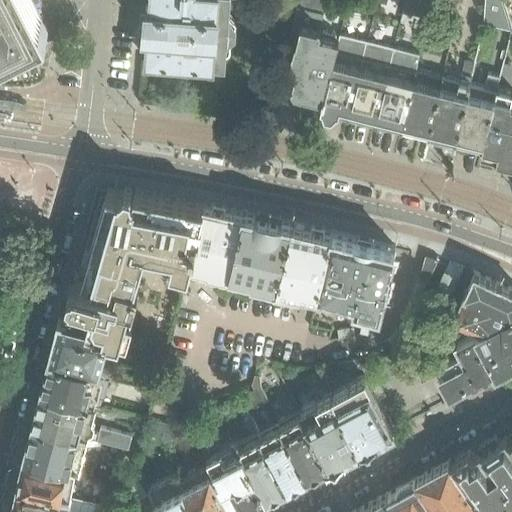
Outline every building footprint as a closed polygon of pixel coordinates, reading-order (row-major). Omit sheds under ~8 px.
[(0,0),(0,52),(48,27),(34,0),(0,0)] [(236,27),(236,19),(229,13),(229,0),(150,0),(150,5),(146,4),(146,7),(144,29),(144,31),(148,32),(146,54),(146,57),(149,58),(149,57),(211,62),(211,63),(215,63),(215,59),(214,59),(215,54),(225,54),(227,33),(236,27)] [(335,47),(337,41),(334,40),(333,35),(328,33),(323,37),(319,36),(321,28),(319,28),(323,13),(326,13),(327,0),(297,0),(289,32),(290,32),(289,35),(295,36),(296,33),(299,34),(287,76),(286,78),(294,80),(292,85),(295,90),(303,92),(303,94),(305,100),(320,104),(335,47)] [(404,0),(402,11),(426,16),(429,0),(404,0)] [(481,146),(496,86),(500,74),(504,60),(510,37),(498,33),(485,85),(475,83),(470,82),(455,140),(457,139),(459,145),(466,147),(471,142),(472,144),(481,146)] [(348,113),(363,54),(367,38),(361,37),(358,52),(335,47),(320,104),(323,105),(325,112),(332,113),(337,109),(338,111),(348,113)] [(375,120),(389,61),(363,54),(348,113),(350,112),(352,118),(359,120),(364,116),(365,117),(375,120)] [(455,140),(470,82),(470,78),(472,72),(475,61),(465,58),(462,71),(461,71),(459,78),(443,74),(428,133),(430,132),(432,139),(439,140),(444,136),(446,137),(455,140)] [(401,126),(416,68),(389,61),(375,120),(377,119),(379,125),(386,127),(391,122),(392,124),(401,126)] [(428,133),(443,74),(416,68),(401,126),(403,126),(406,132),(413,134),(417,129),(419,131),(428,133)] [(511,102),(510,102),(511,94),(511,90),(496,86),(481,146),(481,147),(480,152),(480,153),(481,153),(481,154),(495,158),(495,157),(496,157),(495,159),(496,159),(511,163),(511,102)] [(135,275),(141,247),(173,255),(172,261),(188,265),(189,259),(204,202),(136,188),(135,188),(135,189),(121,185),(120,188),(118,188),(117,189),(108,186),(106,191),(102,190),(82,260),(76,258),(67,290),(94,298),(87,321),(117,329),(128,332),(133,311),(126,309),(129,296),(132,296),(137,276),(135,275)] [(278,282),(293,221),(281,218),(281,217),(279,217),(270,215),(268,214),(268,215),(259,213),(259,212),(257,212),(256,212),(256,213),(245,210),(244,211),(225,206),(223,206),(213,203),(213,204),(204,202),(189,259),(210,264),(209,265),(230,270),(252,275),(252,277),(275,281),(278,282)] [(318,288),(332,230),(324,228),(322,227),(322,228),(314,226),(312,225),(312,226),(293,221),(278,282),(299,286),(299,284),(315,288),(314,292),(317,293),(318,288)] [(385,287),(390,271),(390,268),(395,246),(372,240),(372,239),(357,236),(356,236),(332,230),(318,288),(358,297),(357,303),(366,306),(364,313),(370,314),(372,307),(380,308),(385,287)] [(428,280),(438,257),(426,253),(420,276),(428,280)] [(511,313),(511,286),(500,281),(497,280),(475,270),(474,272),(475,272),(450,325),(455,328),(460,325),(472,331),(500,313),(509,317),(511,313)] [(511,361),(511,313),(509,317),(500,313),(472,331),(456,342),(462,353),(461,354),(440,364),(445,373),(440,376),(450,393),(477,379),(496,369),(496,370),(511,361)] [(99,368),(110,329),(117,331),(117,329),(87,321),(87,324),(61,317),(61,316),(59,316),(59,318),(56,331),(55,331),(53,340),(50,354),(49,353),(49,356),(50,356),(99,368)] [(353,326),(338,328),(339,336),(355,334),(353,326)] [(433,362),(441,358),(452,352),(447,343),(408,348),(377,356),(380,369),(414,363),(422,378),(438,370),(433,362)] [(99,387),(104,369),(99,368),(50,356),(45,375),(44,375),(41,388),(96,402),(97,395),(99,387)] [(395,427),(366,373),(358,358),(345,360),(348,366),(349,367),(352,365),(360,367),(362,370),(357,373),(358,375),(333,389),(360,445),(361,445),(379,436),(378,435),(395,427)] [(360,445),(333,389),(319,363),(313,364),(327,392),(298,407),(299,408),(328,462),(328,463),(346,453),(360,445)] [(270,399),(263,383),(257,385),(255,381),(253,381),(238,387),(247,403),(250,409),(270,399)] [(90,426),(96,402),(41,388),(37,401),(38,401),(33,419),(80,432),(129,444),(132,430),(99,422),(97,429),(90,426)] [(288,484),(261,432),(250,409),(247,403),(238,408),(245,420),(246,420),(252,433),(239,440),(268,494),(288,484)] [(196,423),(221,413),(218,404),(192,414),(196,423)] [(328,462),(299,408),(280,419),(281,421),(296,450),(308,473),(328,462)] [(72,464),(80,432),(33,419),(28,441),(27,441),(24,455),(73,467),(73,464),(72,464)] [(308,473),(296,450),(281,421),(261,432),(288,484),(308,473)] [(502,511),(511,505),(511,438),(508,434),(507,432),(499,438),(496,435),(493,436),(488,438),(486,439),(482,443),(479,448),(472,452),(470,449),(466,450),(461,452),(459,454),(454,458),(453,461),(487,511),(488,511),(502,511)] [(268,494),(239,440),(237,437),(221,445),(219,440),(205,446),(238,511),(268,495),(268,494)] [(74,477),(65,474),(66,468),(73,470),(73,467),(24,455),(21,466),(17,484),(71,495),(74,477)] [(485,511),(487,511),(453,461),(451,458),(416,477),(439,511),(485,511)] [(182,466),(179,460),(172,463),(175,469),(182,466)] [(233,511),(211,469),(184,483),(198,511),(233,511)] [(198,511),(184,483),(177,472),(150,486),(153,492),(152,492),(162,511),(198,511)] [(439,511),(416,477),(389,491),(402,511),(439,511)] [(67,511),(71,495),(17,484),(13,504),(12,504),(11,511),(67,511)] [(402,511),(389,491),(350,511),(402,511)] [(162,511),(152,492),(133,502),(132,504),(130,503),(130,505),(119,504),(118,511),(162,511)] [(116,511),(118,504),(109,502),(106,511),(116,511)]
